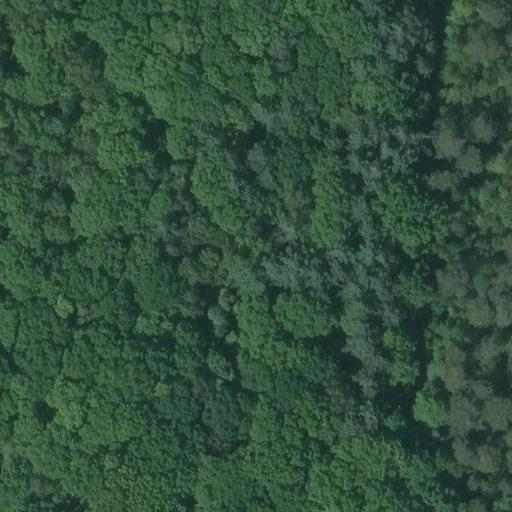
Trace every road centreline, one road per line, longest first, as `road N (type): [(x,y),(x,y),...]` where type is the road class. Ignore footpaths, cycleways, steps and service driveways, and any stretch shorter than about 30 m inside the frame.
road 1 (track): [(0,353),(470,511)]
road 2 (track): [(395,486),(441,0)]
